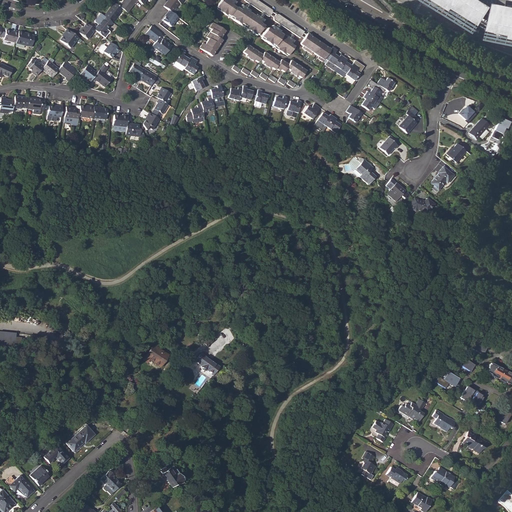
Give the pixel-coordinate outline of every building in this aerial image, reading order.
[(122,0),(118,6),(122,9),(126,12),(134,3),(135,3),(138,0),(137,0),(122,0)] [(169,10),(172,12),(180,2),(176,0),(168,0),(164,6),(169,10)] [(219,0),(218,2),(215,6),(217,7),(219,9),(218,9),(225,14),(226,13),(233,19),(240,24),(240,23),(247,28),(246,28),(253,33),(254,32),(257,34),(263,26),(259,23),(261,20),(258,18),(257,18),(245,10),(245,9),(242,7),(240,10),(232,5),(234,1),(231,0),(219,0)] [(244,0),(267,16),(270,16),(273,12),(272,9),(258,0),(244,0)] [(104,17),(112,23),(122,9),(118,6),(114,3),(104,16),(104,17)] [(162,20),(170,26),(177,17),(172,12),(169,10),(166,13),(167,14),(162,20)] [(274,20),(300,38),(305,31),(278,13),(276,13),(273,18),(274,20)] [(105,38),(110,32),(107,30),(110,26),(110,27),(113,23),(112,23),(104,17),(104,16),(100,14),(95,20),(95,22),(98,25),(94,30),(102,36),(103,37),(105,38)] [(77,33),(86,40),(94,30),(86,23),(80,30),(79,29),(77,33)] [(198,48),(211,56),(219,44),(222,40),(220,38),(225,31),(212,23),(210,26),(212,27),(206,37),(208,38),(204,45),(202,43),(198,48)] [(144,34),(155,42),(158,38),(162,34),(151,26),(144,34)] [(284,53),(288,56),(294,47),(290,44),(292,41),(288,38),(276,30),(272,27),(270,31),(266,28),(260,37),(264,39),(263,40),(270,45),(270,44),(277,48),(277,50),(284,54),(284,53)] [(59,41),(69,48),(77,38),(66,29),(61,35),(62,35),(59,41)] [(3,39),(16,43),(19,31),(14,30),(14,32),(6,30),(3,39)] [(28,46),(31,47),(34,36),(30,35),(30,34),(19,31),(16,43),(27,46),(28,46)] [(318,58),(323,61),(324,58),(329,50),(331,48),(308,33),(301,43),(304,45),(303,47),(312,54),(314,52),(319,56),(318,58)] [(155,50),(164,56),(171,47),(162,40),(162,41),(158,38),(155,42),(151,48),(155,50)] [(103,52),(111,58),(115,52),(117,53),(120,50),(110,42),(103,52)] [(298,76),(302,79),(307,71),(291,61),(288,65),(281,61),(279,63),(264,53),(262,56),(246,45),(242,52),(246,55),(245,56),(253,62),(253,60),(257,63),(259,61),(263,63),(262,65),(270,70),(271,69),(274,71),(276,69),(279,72),(280,71),(284,73),(287,69),(290,71),(289,72),(297,77),(298,76)] [(337,67),(344,56),(340,54),(339,56),(329,50),(324,58),(327,60),(325,65),(334,71),(335,71),(337,67)] [(182,69),(188,60),(182,56),(184,54),(181,51),(174,61),(175,62),(172,65),(181,71),(182,69)] [(344,77),(347,73),(352,65),(345,61),(347,58),(344,56),(337,67),(335,71),(344,77)] [(182,69),(191,75),(196,68),(192,65),(193,64),(194,65),(196,62),(190,58),(188,60),(182,69)] [(41,69),(43,68),(39,65),(34,61),(27,69),(33,73),(32,74),(36,77),(41,69)] [(41,69),(52,78),(57,71),(59,69),(48,61),(45,64),(43,68),(41,69)] [(65,79),(68,82),(76,71),(64,62),(59,69),(57,71),(65,78),(65,79)] [(346,74),(355,80),(359,73),(356,71),(357,69),(357,70),(359,66),(353,62),(352,65),(347,73),(346,74)] [(0,76),(1,75),(7,78),(11,70),(0,64),(0,76)] [(134,77),(137,79),(143,70),(139,67),(134,64),(129,72),(135,76),(134,77)] [(231,69),(237,74),(240,70),(233,65),(231,69)] [(80,75),(89,82),(92,79),(96,73),(87,66),(80,75)] [(246,75),(247,76),(249,73),(243,68),(240,72),(246,75)] [(92,79),(95,81),(95,80),(102,85),(104,87),(111,79),(99,70),(96,73),(92,79)] [(141,81),(147,85),(152,76),(143,70),(137,79),(137,80),(141,82),(141,81)] [(376,83),(388,91),(394,82),(387,77),(385,81),(384,80),(384,79),(380,76),(376,83)] [(157,86),(161,80),(155,77),(152,83),(157,86)] [(204,89),(203,87),(202,84),(201,82),(203,81),(201,77),(191,82),(196,93),(204,89)] [(365,93),(375,100),(381,90),(373,85),(370,91),(368,90),(365,93)] [(212,99),(212,100),(223,98),(221,86),(217,87),(217,90),(210,91),(212,99)] [(243,89),(240,97),(251,100),(254,91),(247,89),(247,87),(243,86),(243,89)] [(159,100),(165,103),(171,94),(161,88),(159,92),(160,92),(156,98),(159,100)] [(228,99),(239,102),(240,97),(243,89),(239,88),(238,91),(231,89),(228,99)] [(261,103),(266,104),(268,95),(262,93),(262,91),(258,90),(255,101),(254,105),(260,107),(261,103)] [(374,110),(379,103),(375,100),(365,93),(363,97),(365,98),(361,104),(369,109),(371,107),(374,110)] [(12,102),(11,109),(18,110),(19,109),(24,110),(26,99),(12,97),(12,102)] [(273,106),(284,109),(287,97),(283,97),(283,99),(276,97),(273,106)] [(0,99),(0,112),(0,113),(1,114),(6,115),(8,113),(10,113),(11,109),(12,102),(7,101),(5,103),(3,102),(3,100),(0,99)] [(30,114),(37,115),(37,112),(39,101),(33,100),(26,99),(24,110),(30,111),(30,114)] [(202,106),(203,114),(214,111),(212,100),(212,99),(208,100),(208,102),(201,104),(202,106)] [(152,115),(159,120),(160,120),(163,115),(169,106),(165,103),(159,100),(157,103),(158,104),(154,110),(152,115)] [(288,110),(298,113),(302,101),(297,100),(297,103),(290,101),(288,110)] [(303,112),(312,118),(320,107),(314,103),(312,106),(312,108),(308,105),(303,112)] [(349,116),(356,121),(362,112),(353,106),(350,105),(347,110),(350,112),(351,112),(349,116)] [(77,111),(76,117),(90,119),(91,107),(82,106),(82,107),(77,106),(77,111)] [(189,114),(187,116),(186,118),(187,122),(193,121),(197,120),(198,124),(205,122),(203,114),(202,106),(197,107),(198,109),(191,111),(192,113),(189,114)] [(465,106),(457,115),(464,121),(472,112),(465,106)] [(45,107),(44,117),(43,120),(45,122),(51,122),(53,121),(53,118),(58,119),(59,108),(53,107),(53,108),(45,107)] [(90,119),(103,121),(105,110),(99,109),(99,108),(91,107),(90,119)] [(75,127),(75,121),(76,117),(77,111),(73,111),(73,110),(63,108),(62,119),(61,124),(69,125),(69,126),(75,127)] [(322,111),(313,124),(323,131),(326,126),(333,115),(329,113),(328,115),(322,111)] [(142,125),(145,131),(150,129),(152,130),(159,120),(152,115),(149,113),(147,117),(142,125)] [(407,116),(403,120),(401,123),(398,127),(406,134),(413,124),(415,122),(414,121),(417,118),(411,113),(408,117),(407,116)] [(326,126),(335,131),(340,123),(335,120),(336,117),(333,115),(326,126)] [(112,130),(124,132),(125,125),(126,116),(120,116),(120,117),(112,116),(111,127),(112,127),(112,130)] [(178,119),(173,116),(169,126),(172,128),(178,119)] [(510,122),(498,117),(492,137),(500,140),(504,129),(507,129),(510,122)] [(467,132),(474,139),(477,136),(484,129),(487,125),(479,118),(467,132)] [(124,132),(123,136),(136,138),(136,139),(137,141),(139,142),(141,141),(142,140),(141,134),(138,133),(138,132),(137,131),(137,126),(125,125),(124,132)] [(481,139),(487,132),(484,129),(477,136),(481,139)] [(378,148),(387,155),(393,148),(394,149),(397,146),(387,137),(378,148)] [(445,154),(455,163),(465,151),(456,144),(452,149),(450,148),(445,154)] [(353,171),(355,169),(360,163),(354,157),(348,163),(352,172),(353,171)] [(360,163),(355,169),(353,171),(359,176),(368,185),(375,177),(369,171),(372,167),(363,159),(360,163)] [(429,184),(437,191),(444,182),(446,183),(453,175),(442,166),(436,173),(437,174),(429,184)] [(386,193),(395,202),(400,196),(404,198),(407,195),(404,192),(405,191),(395,182),(391,179),(386,185),(389,189),(386,193)] [(416,209),(426,213),(433,204),(427,198),(424,202),(414,199),(408,205),(415,211),(416,209)] [(0,331),(0,350),(11,351),(11,349),(14,349),(14,345),(15,333),(0,331)] [(212,335),(203,342),(206,346),(215,339),(212,335)] [(485,348),(472,342),(469,349),(469,350),(465,358),(466,359),(469,361),(470,361),(474,352),(482,355),(485,348)] [(152,345),(145,357),(142,361),(145,363),(148,359),(161,367),(168,355),(152,345)] [(212,375),(218,366),(219,365),(221,365),(223,363),(222,361),(223,360),(217,356),(212,362),(201,353),(195,361),(202,366),(201,369),(204,371),(207,370),(212,375)] [(462,358),(457,365),(469,373),(474,366),(468,363),(465,360),(462,358)] [(511,382),(511,374),(491,364),(487,372),(491,375),(491,376),(497,379),(498,378),(500,379),(499,380),(506,384),(506,383),(511,385),(511,382)] [(448,384),(453,387),(457,380),(454,378),(455,377),(452,376),(451,377),(447,374),(443,381),(438,378),(435,383),(445,389),(448,384)] [(471,395),(474,397),(477,392),(467,386),(460,398),(467,402),(471,395)] [(484,396),(477,392),(474,397),(470,404),(477,408),(482,411),(485,406),(480,403),(484,396)] [(407,414),(410,416),(409,417),(412,419),(413,418),(419,421),(423,413),(419,410),(420,408),(422,408),(425,403),(418,399),(415,404),(411,402),(409,406),(405,403),(403,407),(400,405),(398,410),(407,415),(407,414)] [(500,415),(495,412),(492,417),(504,425),(511,413),(505,408),(500,415)] [(436,410),(432,417),(436,419),(435,419),(433,424),(446,432),(449,428),(451,429),(455,422),(449,418),(448,419),(442,415),(443,414),(436,410)] [(370,436),(381,442),(384,438),(383,437),(386,431),(388,432),(392,424),(385,419),(382,423),(380,422),(379,423),(375,420),(370,427),(374,429),(373,433),(372,432),(370,436)] [(86,426),(66,443),(73,452),(84,442),(85,443),(94,434),(86,426)] [(471,451),(478,454),(480,451),(483,449),(487,442),(484,440),(483,442),(479,439),(479,438),(475,435),(468,431),(463,437),(465,438),(462,444),(468,447),(472,449),(471,451)] [(56,445),(43,457),(49,464),(55,458),(61,464),(68,458),(56,445)] [(359,474),(365,477),(367,473),(370,474),(375,466),(369,462),(373,456),(365,451),(361,458),(363,459),(362,461),(363,463),(360,468),(362,470),(359,474)] [(40,465),(29,475),(39,486),(50,476),(40,465)] [(168,465),(160,470),(172,488),(184,480),(176,469),(172,472),(168,465)] [(388,481),(397,487),(399,483),(402,479),(404,480),(406,479),(407,475),(396,468),(395,469),(390,467),(386,474),(391,477),(390,477),(388,481)] [(454,489),(459,481),(454,478),(454,477),(450,474),(450,475),(447,473),(448,473),(446,472),(446,471),(439,467),(436,472),(434,471),(430,479),(434,481),(435,480),(440,482),(439,484),(444,487),(445,485),(449,488),(449,487),(454,489)] [(112,492),(120,484),(114,479),(112,477),(113,475),(108,470),(99,480),(105,485),(103,487),(102,489),(104,491),(106,491),(110,495),(112,492)] [(19,475),(8,486),(14,492),(17,488),(26,498),(33,491),(19,475)] [(122,489),(115,497),(118,500),(125,492),(122,489)] [(2,490),(0,491),(0,510),(1,511),(2,511),(10,505),(11,507),(14,504),(2,490)] [(511,491),(510,490),(501,500),(508,507),(511,511),(511,491)] [(419,510),(421,511),(424,511),(432,500),(427,497),(426,499),(422,497),(423,496),(417,493),(410,503),(420,509),(419,510)] [(481,506),(487,495),(484,493),(477,504),(481,506)] [(104,509),(100,511),(118,511),(119,511),(112,503),(108,506),(110,508),(106,511),(104,509)]
